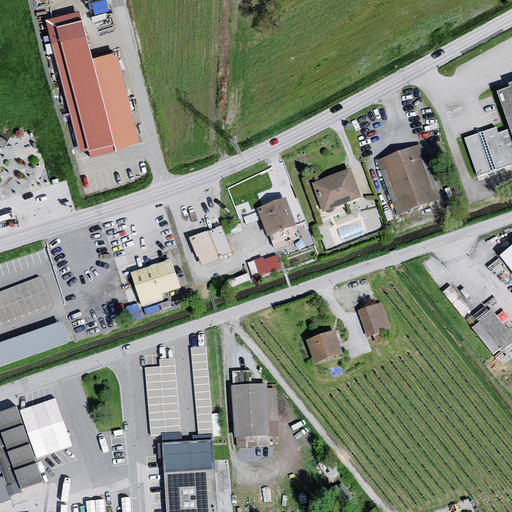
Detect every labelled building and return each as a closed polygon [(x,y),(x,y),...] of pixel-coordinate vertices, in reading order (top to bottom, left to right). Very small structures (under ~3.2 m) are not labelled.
[(87,151),(88,157),(138,144),(115,55),(92,61),(85,38),(50,45),(79,152),(87,151)] [(511,92),(498,96),(510,132),(511,137),(511,86),(510,87),(511,92)] [(498,130),(465,141),(478,179),(511,167),(511,137),(510,132),(499,136),(498,130)] [(419,148),(376,164),(397,218),(441,203),(419,148)] [(351,172),(312,187),(323,214),(361,200),(351,172)] [(287,202),(257,212),(266,240),(296,231),(287,202)] [(234,253),(222,226),(191,240),(202,266),(234,253)] [(511,243),(500,253),(511,269),(511,243)] [(252,275),(282,269),(279,254),(249,260),(252,275)] [(172,263),(131,275),(141,307),(182,292),(172,263)] [(40,278),(0,292),(0,324),(51,306),(40,278)] [(511,334),(503,320),(510,316),(505,309),(497,314),(491,305),(475,315),(479,321),(473,325),(492,355),(511,341),(511,334)] [(382,306),(357,313),(367,339),(391,332),(382,306)] [(61,323),(0,344),(0,366),(68,343),(61,323)] [(335,334),(306,343),(314,365),(341,357),(335,334)] [(205,345),(191,347),(198,436),(211,435),(205,345)] [(152,436),(181,433),(176,358),(158,359),(159,367),(146,367),(152,436)] [(250,380),(248,369),(233,370),(234,382),(250,380)] [(267,387),(232,388),(236,441),(271,440),(267,387)] [(73,447),(56,399),(19,412),(17,407),(0,413),(0,466),(4,477),(0,478),(0,504),(12,500),(10,496),(22,492),(21,490),(44,482),(36,460),(73,447)] [(217,511),(213,441),(163,444),(167,511),(217,511)] [(123,511),(131,511),(130,496),(122,496),(123,511)]
